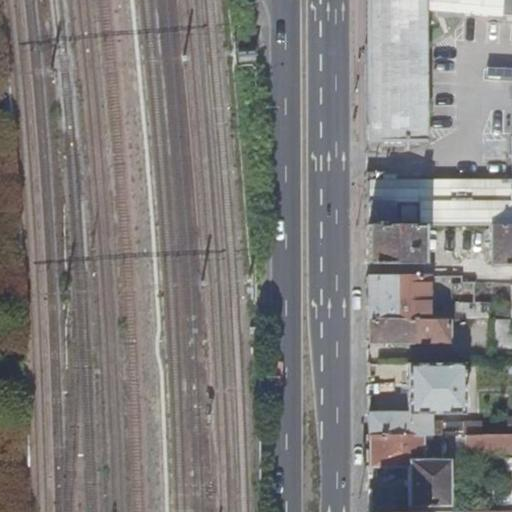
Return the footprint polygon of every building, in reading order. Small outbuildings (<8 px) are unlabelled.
[(511,0),(362,0),(364,142),(422,141),(421,0),(487,0),(511,1),(511,0)] [(509,181),(365,181),(365,223),(420,224),(490,223),(509,223),(509,181)] [(511,222),(509,223),(490,223),(490,262),(511,261),(511,222)] [(420,224),(365,223),(365,264),(420,263),(420,224)] [(427,277),(366,276),(366,318),(428,318),(427,311),(427,277)] [(449,312),(427,311),(428,318),(447,318),(487,318),(487,303),(450,304),(449,312)] [(428,318),(366,318),(366,345),(447,344),(447,318),(428,318)] [(511,318),(487,318),(488,350),(511,350),(511,318)] [(406,414),(366,413),(367,437),(430,435),(431,414),(462,414),(461,364),(406,364),(406,414)] [(511,417),(439,419),(439,435),(447,435),(465,436),(511,435),(511,417)] [(366,451),(366,468),(406,468),(406,506),(447,507),(447,462),(440,463),(440,447),(448,447),(447,435),(439,435),(430,435),(367,437),(366,451)] [(447,435),(448,447),(465,446),(465,436),(447,435)] [(511,435),(465,436),(465,446),(465,452),(511,453),(511,435)] [(367,488),(366,511),(392,511),(392,489),(367,488)]
